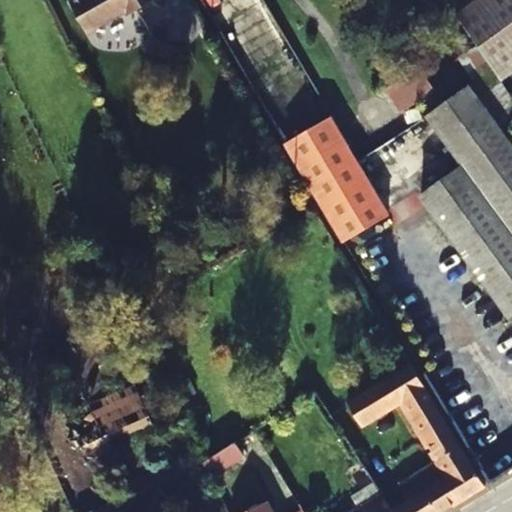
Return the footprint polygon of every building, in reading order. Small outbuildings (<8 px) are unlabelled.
[(78,0),(74,2),(88,27),(126,5),(129,11),(148,0),(78,0)] [(471,0),(444,0),(454,13),(471,0)] [(511,0),(471,0),(454,13),(470,37),(477,47),(501,82),(511,74),(511,0)] [(474,82),(428,115),(464,164),(505,133),(511,129),(511,127),(511,99),(501,82),(477,47),(459,57),(474,82)] [(434,88),(418,66),(385,90),(402,112),(434,88)] [(390,214),(332,117),(286,145),(344,241),(390,214)] [(511,142),(505,133),(464,164),(511,230),(511,142)] [(511,319),(511,230),(464,164),(422,195),(511,319)] [(401,345),(394,335),(369,348),(376,359),(401,345)] [(393,511),(444,511),(449,509),(486,486),(412,365),(349,404),(362,425),(404,400),(450,476),(443,480),(432,463),(400,483),(410,501),(393,511)] [(66,414),(86,460),(173,419),(153,374),(66,414)] [(315,389),(302,399),(336,453),(350,444),(315,389)] [(282,427),(263,438),(290,481),(308,470),(282,427)] [(212,477),(244,456),(236,442),(205,462),(212,477)] [(348,470),(361,490),(375,482),(362,462),(348,470)] [(94,511),(174,511),(171,506),(157,511),(131,511),(125,498),(94,511)] [(304,511),(303,510),(300,511),(272,511),(268,503),(248,511),(304,511)]
